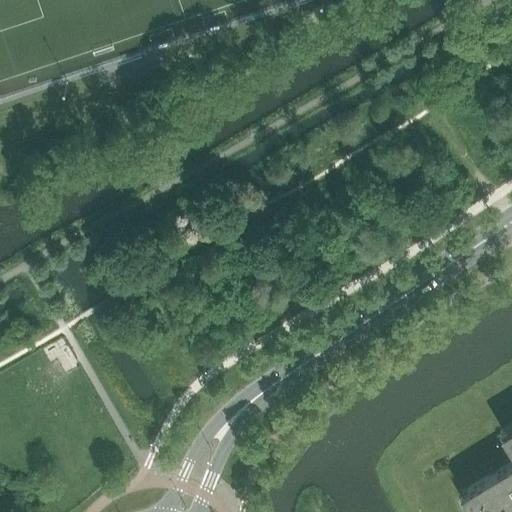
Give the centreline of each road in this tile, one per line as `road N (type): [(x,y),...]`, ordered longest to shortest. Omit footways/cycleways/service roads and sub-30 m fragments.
road 1 (unclassified): [(237,416),(511,223)]
road 2 (unclassified): [(237,416),(196,450),(166,511)]
